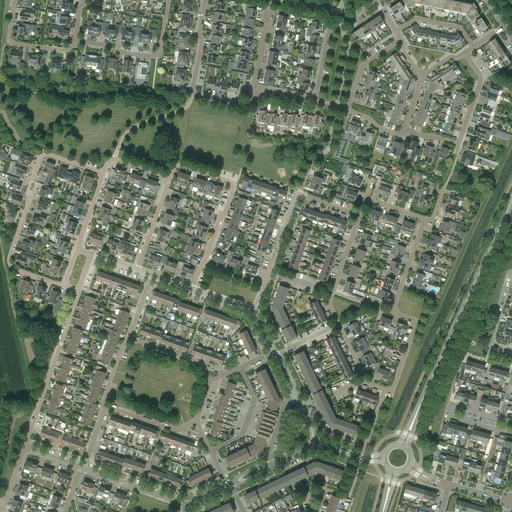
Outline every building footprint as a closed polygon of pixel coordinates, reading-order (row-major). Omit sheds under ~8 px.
[(68,2),(68,0),(57,0),(56,5),(62,6),(62,9),(72,10),(73,3),(68,2)] [(217,9),(216,9),(216,12),(225,14),(225,13),(222,13),(222,10),(226,11),(227,4),(230,5),(231,1),(226,0),(220,0),(220,2),(219,2),(217,9)] [(402,0),(405,5),(408,9),(415,4),(432,7),(431,13),(434,14),(436,14),(435,14),(443,16),(443,15),(445,16),(448,17),(449,11),(466,14),(471,21),(471,22),(475,19),(479,16),(472,5),(451,1),(447,0),(402,0)] [(409,11),(408,9),(405,5),(403,6),(400,2),(395,5),(400,13),(405,10),(406,12),(409,11)] [(245,18),(254,20),(255,20),(256,17),(255,17),(256,9),(255,9),(256,6),(247,4),(245,13),(246,13),(245,18)] [(192,12),(193,12),(194,8),(193,8),(193,7),(184,5),(183,11),(181,11),(181,14),(188,15),(188,12),(192,13),(192,12)] [(397,18),(396,16),(400,13),(395,5),(390,8),(393,13),(390,14),(394,20),(397,18)] [(20,20),(29,21),(30,17),(34,17),(35,11),(28,10),(28,14),(21,13),(20,16),(19,17),(19,18),(20,19),(20,20)] [(60,24),(69,25),(71,18),(68,17),(69,14),(64,13),(64,12),(58,11),(57,17),(60,18),(60,24)] [(219,20),(223,21),(225,14),(216,12),(214,19),(213,19),(213,22),(219,23),(219,20)] [(287,20),(290,20),(291,14),(285,13),(284,16),(282,16),(278,15),(277,21),(287,23),(287,20)] [(190,23),(192,23),(192,19),(191,19),(191,18),(188,18),(188,15),(181,14),(180,17),(182,17),(181,23),(190,24),(190,23)] [(379,16),(374,19),(380,27),(385,24),(379,16)] [(252,30),(253,30),(254,27),(253,26),(254,20),(245,18),(242,17),(242,20),(245,21),(244,25),(248,26),(247,29),(252,30)] [(471,25),(473,24),(476,28),(484,23),(481,18),(477,21),(475,19),(471,22),(471,21),(469,23),(471,25)] [(318,30),(320,30),(321,27),(320,27),(321,23),(316,22),(317,20),(313,19),(313,21),(312,21),(311,26),(309,25),(308,31),(317,33),(318,30)] [(370,22),(375,30),(377,28),(378,30),(380,30),(381,29),(380,27),(374,19),(370,22)] [(87,20),(86,27),(89,27),(88,35),(89,36),(90,36),(91,36),(91,35),(94,36),(95,26),(93,26),(92,21),(87,20)] [(288,33),(287,33),(288,27),(286,27),(287,23),(277,21),(276,27),(282,28),(281,31),(288,33)] [(96,36),(97,37),(98,37),(99,37),(100,29),(103,29),(104,23),(96,22),(95,26),(94,36),(96,36)] [(222,26),(218,26),(219,23),(213,22),(212,25),(213,25),(212,32),(213,32),(219,33),(223,34),(224,31),(221,30),(222,26)] [(365,25),(370,33),(375,30),(370,22),(365,25)] [(106,38),(107,39),(108,38),(110,38),(112,29),(109,28),(109,24),(104,23),(103,29),(106,30),(105,37),(106,38)] [(113,39),(114,40),(115,40),(116,39),(117,31),(120,32),(121,23),(120,23),(120,25),(116,25),(114,29),(112,29),(110,38),(113,39)] [(122,40),(122,41),(124,41),(125,40),(127,41),(129,31),(126,31),(126,26),(122,25),(122,23),(121,23),(120,32),(123,32),(122,40)] [(190,29),(191,29),(191,26),(190,25),(190,24),(181,23),(180,28),(179,28),(178,31),(185,32),(186,29),(189,30),(190,29)] [(487,28),(484,23),(476,28),(479,33),(477,34),(479,37),(487,32),(486,29),(487,28)] [(22,35),(22,36),(30,37),(31,31),(35,31),(36,25),(23,24),(22,27),(20,27),(20,30),(18,29),(18,34),(22,35)] [(418,36),(419,29),(416,24),(409,29),(408,28),(405,30),(407,33),(409,33),(412,37),(414,35),(415,36),(418,36)] [(360,28),(365,36),(370,33),(365,25),(360,28)] [(58,37),(67,39),(68,32),(61,31),(62,28),(54,26),(53,33),(58,34),(58,37)] [(130,41),(131,42),(132,42),(133,41),(134,34),(137,34),(138,28),(133,27),(131,31),(129,31),(127,41),(130,41)] [(139,42),(139,43),(141,43),(142,43),(144,43),(145,33),(143,33),(143,28),(138,28),(137,34),(140,34),(138,42),(139,42)] [(251,40),(252,37),(251,36),(252,30),(247,29),(243,28),(242,35),(246,36),(245,38),(245,39),(251,40)] [(355,31),(361,39),(365,36),(360,28),(355,31)] [(148,34),(145,33),(144,43),(147,43),(147,44),(149,45),(150,44),(151,36),(154,36),(156,36),(157,30),(155,30),(150,29),(148,34)] [(188,40),(189,40),(190,37),(188,37),(189,36),(185,35),(185,32),(178,31),(177,31),(177,34),(179,35),(179,40),(188,41),(188,40)] [(280,34),(274,33),(273,39),(283,41),(284,35),(287,36),(288,33),(281,31),(280,34)] [(319,39),(319,36),(317,36),(317,33),(308,31),(307,36),(309,36),(308,41),(317,43),(317,39),(319,39)] [(361,39),(355,31),(351,35),(356,43),(361,39)] [(213,35),(211,42),(220,44),(222,37),(218,36),(219,33),(213,32),(212,32),(212,35),(213,35)] [(453,36),(451,43),(454,44),(459,40),(460,42),(463,40),(458,33),(456,35),(455,34),(453,36)] [(252,47),(251,47),(252,40),(251,40),(245,39),(245,38),(240,37),(240,41),(243,41),(242,45),(245,46),(245,49),(251,50),(252,47)] [(278,47),(277,50),(281,50),(283,51),(285,45),(282,45),(283,41),(273,39),(272,45),(278,47)] [(490,49),(498,44),(495,39),(487,44),(490,49)] [(178,46),(176,45),(176,49),(183,50),(183,47),(187,47),(187,46),(188,46),(189,43),(188,43),(188,41),(179,40),(178,46)] [(220,47),(216,46),(217,43),(220,44),(211,42),(210,45),(211,45),(209,52),(218,54),(220,47)] [(498,44),(490,49),(493,54),(501,48),(498,44)] [(316,51),(315,51),(316,47),(307,45),(306,50),(304,49),(303,55),(313,57),(313,53),(316,54),(316,51)] [(501,48),(493,54),(496,59),(504,53),(501,48)] [(188,58),(189,58),(190,54),(188,54),(188,53),(182,52),(183,50),(176,49),(175,52),(179,52),(178,58),(188,59),(188,58)] [(249,53),(250,53),(251,50),(245,49),(244,52),(241,51),(240,55),(236,54),(236,57),(238,58),(248,60),(249,53)] [(275,49),(275,52),(269,51),(268,57),(277,59),(281,60),(282,56),(280,56),(281,54),(283,54),(286,54),(287,52),(283,51),(281,50),(277,50),(275,49)] [(20,61),(22,53),(16,52),(16,53),(10,52),(9,60),(20,61)] [(215,53),(218,54),(209,52),(208,55),(209,55),(207,62),(216,64),(218,57),(214,56),(215,53)] [(390,67),(400,61),(398,58),(399,57),(396,53),(389,58),(392,62),(388,64),(390,67)] [(504,53),(496,59),(499,63),(507,58),(504,53)] [(43,56),(35,55),(35,56),(28,55),(27,63),(34,64),(33,64),(41,66),(43,56)] [(87,57),(82,56),(81,64),(84,65),(83,68),(85,68),(86,68),(86,67),(87,67),(87,66),(87,65),(92,66),(93,56),(87,55),(87,57)] [(314,63),(314,60),(312,60),(313,57),(303,55),(302,60),(304,60),(303,65),(312,67),(313,63),(314,63)] [(100,70),(103,70),(103,66),(100,66),(101,59),(99,59),(99,57),(93,56),(92,66),(97,66),(96,68),(97,68),(97,69),(98,70),(100,70)] [(280,63),(277,63),(277,59),(268,57),(266,63),(272,64),(272,67),(279,69),(280,63)] [(58,58),(56,58),(55,58),(52,58),(51,65),(55,70),(56,70),(57,70),(61,70),(62,63),(59,59),(58,58)] [(111,58),(109,68),(116,69),(115,72),(119,73),(120,65),(117,65),(118,59),(111,58)] [(188,64),(189,60),(187,60),(188,59),(178,58),(178,63),(176,63),(176,66),(183,67),(183,64),(187,65),(187,64),(188,64)] [(236,68),(245,70),(247,63),(248,60),(238,58),(236,68)] [(507,58),(499,63),(503,68),(511,63),(507,58)] [(124,60),(123,71),(130,72),(129,75),(134,76),(135,68),(132,67),(132,62),(124,60)] [(400,61),(390,67),(392,70),(396,68),(398,72),(406,67),(403,62),(402,63),(400,61)] [(146,76),(148,65),(147,65),(147,64),(140,63),(139,66),(138,66),(137,78),(141,79),(142,75),(146,76)] [(448,69),(454,79),(457,77),(455,73),(458,71),(459,72),(460,74),(461,73),(459,70),(454,63),(449,66),(450,67),(448,69)] [(175,69),(177,69),(176,75),(185,76),(185,75),(187,75),(187,72),(186,72),(186,71),(182,70),(183,67),(176,66),(175,69)] [(275,74),(278,74),(279,69),(272,67),(271,70),(265,69),(264,75),(274,77),(275,74)] [(406,67),(398,72),(401,76),(397,78),(399,81),(414,79),(410,74),(409,74),(407,72),(409,71),(406,67)] [(311,75),(310,75),(311,71),(302,69),(301,74),(299,73),(298,79),(308,81),(308,77),(311,78),(311,75)] [(440,72),(445,80),(449,77),(451,81),(454,79),(448,69),(445,71),(444,69),(440,72)] [(368,75),(369,75),(367,79),(376,82),(377,77),(379,78),(380,74),(369,71),(368,75)] [(429,79),(443,90),(443,89),(443,88),(443,87),(442,87),(443,86),(441,83),(445,80),(440,72),(439,73),(439,72),(438,72),(437,73),(437,74),(435,75),(436,77),(434,78),(433,77),(429,79)] [(174,80),(173,84),(180,85),(181,82),(184,82),(184,81),(186,81),(186,78),(185,78),(185,76),(176,75),(175,81),(174,80)] [(268,86),(274,87),(275,81),(273,81),(274,77),(264,75),(263,81),(269,82),(268,86)] [(214,88),(214,89),(217,90),(219,79),(219,78),(216,78),(216,79),(209,78),(207,87),(214,88)] [(220,90),(220,89),(227,91),(228,85),(229,82),(229,79),(227,78),(226,78),(225,79),(225,81),(222,80),(221,84),(220,84),(221,79),(219,79),(217,90),(220,90)] [(309,87),(310,84),(307,83),(308,81),(298,79),(297,84),(299,84),(298,89),(307,90),(308,87),(309,87)] [(365,87),(376,91),(379,83),(376,82),(367,79),(366,83),(365,83),(363,87),(365,87)] [(414,79),(399,81),(398,84),(402,86),(401,89),(399,89),(399,90),(401,90),(409,93),(411,88),(409,88),(410,85),(412,85),(414,79)] [(425,92),(434,95),(435,90),(439,91),(440,90),(441,91),(442,90),(443,90),(429,79),(428,84),(429,84),(428,87),(427,87),(426,89),(425,89),(424,90),(425,91),(425,92)] [(237,92),(239,83),(240,81),(236,80),(236,82),(232,81),(231,85),(228,85),(227,91),(230,91),(230,90),(237,92)] [(495,82),(493,87),(491,86),(489,92),(498,95),(499,90),(501,91),(502,90),(504,85),(495,82)] [(364,96),(372,99),(374,94),(375,94),(376,91),(365,87),(364,91),(365,91),(364,96)] [(409,93),(401,90),(399,95),(395,93),(394,97),(405,101),(406,98),(407,98),(409,93)] [(455,94),(456,95),(454,100),(463,103),(464,99),(465,99),(467,95),(456,91),(455,94)] [(424,100),(435,104),(436,100),(432,99),(434,95),(425,92),(423,97),(425,97),(424,100)] [(489,92),(486,98),(489,99),(488,103),(496,106),(497,105),(498,101),(497,100),(496,99),(498,95),(489,92)] [(372,104),(370,103),(372,99),(364,96),(362,100),(361,99),(360,103),(370,107),(372,104)] [(405,101),(394,97),(393,100),(397,102),(395,106),(404,109),(405,104),(404,104),(405,101)] [(419,107),(428,110),(430,106),(434,107),(435,104),(424,100),(423,103),(421,102),(419,107)] [(463,103),(454,100),(453,105),(452,104),(450,107),(461,111),(463,107),(461,107),(463,103)] [(486,108),(483,107),(481,113),(490,116),(492,112),(493,112),(494,111),(496,106),(488,103),(486,108)] [(404,109),(395,106),(393,111),(390,109),(388,113),(399,117),(400,114),(402,114),(404,109)] [(418,116),(429,120),(430,116),(426,115),(428,110),(419,107),(418,112),(419,113),(418,116)] [(461,111),(450,107),(449,110),(451,111),(449,116),(457,119),(459,114),(460,115),(461,111)] [(259,111),(259,115),(257,114),(256,119),(258,119),(257,122),(264,123),(263,130),(264,130),(263,132),(265,132),(266,131),(267,125),(270,114),(263,112),(263,111),(259,111)] [(399,122),(400,120),(398,119),(399,117),(388,113),(385,112),(385,113),(386,114),(388,115),(387,116),(388,116),(387,121),(398,125),(398,124),(398,125),(399,124),(400,123),(399,122)] [(490,116),(481,113),(479,119),(482,120),(480,124),(485,126),(489,128),(491,123),(490,121),(489,121),(490,116)] [(277,132),(280,115),(279,117),(273,116),(273,114),(270,114),(267,125),(274,126),(273,133),(276,134),(277,132)] [(288,126),(291,114),(290,114),(290,115),(287,115),(287,116),(280,115),(277,132),(280,132),(282,126),(288,127),(289,126),(288,126)] [(301,117),(300,117),(294,116),(294,115),(291,114),(288,126),(289,126),(295,127),(293,134),(297,135),(298,132),(301,117)] [(309,127),(311,116),(308,115),(308,117),(301,115),(300,117),(301,117),(298,132),(301,132),(303,126),(309,127)] [(311,116),(309,127),(308,133),(312,134),(313,127),(320,128),(320,125),(322,126),(323,122),(321,121),(322,117),(318,116),(318,117),(311,116)] [(429,120),(418,116),(417,119),(416,118),(414,123),(422,126),(424,122),(428,123),(429,120)] [(457,123),(456,123),(457,119),(449,116),(447,120),(446,120),(445,123),(446,124),(446,123),(455,126),(454,127),(456,127),(457,123)] [(354,137),(353,139),(354,141),(355,140),(356,142),(358,141),(362,130),(361,130),(360,128),(359,128),(360,125),(359,123),(355,122),(354,122),(354,121),(353,121),(351,122),(351,123),(352,123),(351,124),(349,128),(350,129),(349,129),(348,132),(349,132),(350,134),(352,135),(353,134),(356,135),(355,136),(354,137)] [(454,131),(453,131),(454,127),(455,126),(446,123),(446,124),(444,128),(443,128),(442,131),(453,135),(454,131)] [(475,127),(473,135),(483,138),(487,139),(489,135),(490,133),(506,138),(508,134),(489,128),(485,126),(480,124),(479,124),(478,128),(475,127)] [(366,144),(366,142),(370,144),(372,139),(371,139),(373,134),(366,132),(365,137),(361,135),(359,143),(364,145),(366,144)] [(375,147),(383,150),(387,139),(379,136),(375,147)] [(474,138),(473,141),(470,140),(468,145),(467,148),(476,152),(477,148),(479,143),(480,140),(474,138)] [(421,149),(417,148),(419,142),(411,140),(409,144),(410,144),(408,149),(414,151),(413,154),(418,156),(421,149)] [(390,151),(391,151),(390,155),(393,156),(394,154),(401,156),(404,148),(400,147),(401,144),(394,141),(390,151)] [(424,161),(431,163),(433,155),(431,154),(433,148),(426,145),(423,155),(426,156),(424,161)] [(441,147),(438,157),(446,159),(449,149),(441,147)] [(18,164),(22,165),(24,162),(27,163),(31,164),(33,157),(26,155),(27,153),(22,152),(23,151),(13,148),(12,153),(20,156),(18,160),(19,160),(18,164)] [(463,155),(461,162),(472,166),(475,155),(470,154),(469,157),(463,155)] [(47,162),(43,171),(49,173),(45,184),(50,186),(55,172),(52,171),(54,165),(47,162)] [(24,177),(27,170),(21,168),(22,165),(18,164),(17,163),(16,166),(13,165),(10,173),(15,175),(16,174),(24,177)] [(112,170),(109,176),(112,177),(111,179),(117,181),(118,178),(121,168),(116,166),(114,171),(112,170)] [(70,172),(67,171),(67,169),(61,167),(57,176),(64,179),(67,180),(70,172)] [(128,175),(125,174),(127,170),(121,168),(118,178),(123,179),(123,180),(126,181),(128,175)] [(76,183),(80,173),(73,171),(72,173),(70,172),(67,180),(70,181),(76,183)] [(137,174),(132,172),(130,176),(128,175),(126,181),(128,182),(129,181),(134,183),(137,174)] [(180,172),(177,181),(182,183),(185,174),(180,172)] [(249,173),(248,177),(244,176),(241,184),(247,186),(251,174),(249,173)] [(351,173),(350,177),(347,181),(349,184),(350,183),(360,186),(362,180),(357,178),(358,175),(351,173)] [(139,185),(139,186),(142,187),(144,181),(141,180),(143,175),(137,174),(134,183),(139,185)] [(185,174),(182,183),(181,185),(186,187),(189,188),(191,182),(192,182),(191,182),(189,181),(190,176),(185,174)] [(321,175),(320,178),(314,176),(312,182),(321,185),(322,182),(325,183),(327,177),(321,175)] [(9,186),(20,190),(22,183),(15,181),(16,178),(10,176),(8,182),(10,183),(9,186)] [(90,190),(94,178),(86,176),(82,187),(90,190)] [(144,181),(142,187),(141,188),(149,191),(150,189),(153,179),(148,177),(146,182),(144,181)] [(259,177),(258,181),(255,180),(252,188),(257,190),(261,178),(259,177)] [(201,180),(196,178),(194,183),(192,182),(189,188),(192,189),(193,186),(198,188),(201,180)] [(157,195),(160,187),(157,186),(159,181),(153,179),(150,189),(149,191),(154,193),(157,195)] [(208,187),(205,186),(207,181),(201,180),(198,188),(197,191),(205,194),(208,187)] [(269,181),(268,185),(265,183),(262,192),(267,193),(271,181),(269,181)] [(272,186),(273,182),(271,181),(267,193),(266,196),(271,198),(272,195),(275,187),(272,186)] [(383,195),(386,187),(387,183),(382,181),(378,193),(383,195)] [(322,189),(320,188),(321,185),(312,182),(310,188),(315,190),(314,193),(320,195),(322,189)] [(218,185),(212,183),(211,188),(208,187),(205,194),(214,197),(215,194),(218,185)] [(386,187),(383,195),(388,197),(392,185),(387,183),(386,187)] [(280,184),(278,188),(275,187),(272,195),(277,197),(281,185),(280,184)] [(424,190),(422,194),(419,204),(428,207),(432,197),(425,195),(427,191),(429,186),(423,184),(421,189),(424,190)] [(220,196),(223,187),(218,185),(215,194),(220,196)] [(282,189),(283,185),(281,185),(277,197),(282,199),(285,191),(282,189)] [(396,191),(399,192),(397,198),(402,200),(406,188),(403,187),(398,185),(396,191)] [(44,189),(42,188),(39,195),(47,197),(49,194),(52,195),(54,189),(45,186),(44,189)] [(357,193),(353,192),(354,189),(347,186),(345,191),(347,192),(345,197),(355,200),(357,193)] [(410,189),(406,188),(402,200),(408,202),(410,196),(413,197),(415,191),(410,189)] [(108,190),(106,196),(115,199),(116,197),(119,198),(121,192),(113,189),(112,192),(108,190)] [(20,205),(22,198),(17,196),(18,193),(12,191),(10,196),(13,197),(11,202),(20,205)] [(457,197),(451,195),(448,202),(458,205),(459,200),(462,201),(464,197),(466,198),(466,197),(464,196),(458,194),(457,197)] [(171,196),(169,202),(178,205),(181,206),(184,198),(179,196),(177,195),(176,198),(171,196)] [(83,209),(85,203),(79,201),(80,198),(74,196),(72,202),(76,203),(74,206),(83,209)] [(109,203),(108,205),(114,207),(115,204),(114,204),(115,199),(106,196),(104,201),(109,203)] [(238,200),(234,199),(233,201),(245,205),(247,200),(250,201),(250,199),(242,196),(241,198),(239,197),(238,200)] [(148,211),(150,205),(145,204),(146,201),(139,198),(138,201),(137,201),(135,206),(139,207),(148,211)] [(42,210),(43,208),(46,209),(47,206),(49,207),(51,202),(46,200),(45,202),(39,201),(37,208),(42,210)] [(235,207),(244,210),(247,211),(248,206),(245,205),(233,201),(233,202),(237,204),(235,207)] [(178,214),(179,211),(176,210),(178,205),(169,202),(168,207),(173,209),(172,212),(178,214)] [(14,221),(17,212),(14,210),(15,207),(7,204),(6,209),(9,210),(6,218),(14,221)] [(212,217),(214,211),(209,210),(210,207),(208,206),(203,204),(202,207),(205,208),(203,214),(212,217)] [(68,214),(74,216),(75,213),(81,215),(83,209),(74,206),(71,205),(68,214)] [(102,206),(100,212),(110,215),(111,210),(113,210),(114,207),(108,205),(107,208),(102,206)] [(282,218),(283,216),(279,215),(280,211),(277,210),(278,208),(270,206),(269,208),(272,209),(270,214),(282,218)] [(141,217),(142,214),(146,216),(148,211),(139,207),(137,212),(136,212),(135,215),(141,217)] [(453,207),(452,210),(446,208),(443,215),(453,219),(454,214),(458,215),(460,209),(453,207)] [(308,218),(311,210),(305,208),(302,216),(308,218)] [(374,219),(377,211),(372,209),(369,217),(374,219)] [(311,210),(308,218),(313,220),(316,211),(311,210)] [(229,213),(233,214),(232,218),(240,220),(242,215),(230,211),(229,213)] [(316,211),(313,220),(318,222),(321,213),(316,211)] [(380,227),(383,221),(380,220),(382,213),(377,211),(374,219),(379,221),(377,226),(380,227)] [(103,222),(108,223),(109,224),(110,222),(109,221),(108,220),(110,215),(100,212),(98,217),(103,219),(102,221),(103,222)] [(166,213),(164,218),(172,221),(174,216),(177,217),(178,214),(172,212),(171,215),(166,213)] [(278,218),(282,220),(282,218),(270,214),(268,213),(268,215),(270,215),(268,219),(276,222),(278,218)] [(321,213),(318,222),(323,223),(324,222),(323,222),(326,215),(321,213)] [(32,221),(41,225),(42,221),(45,222),(47,216),(41,214),(40,217),(34,215),(32,221)] [(143,227),(144,221),(140,220),(141,217),(135,215),(133,214),(132,217),(133,218),(132,219),(131,221),(131,222),(133,223),(143,227)] [(199,218),(197,221),(204,223),(205,220),(210,222),(212,217),(203,214),(201,219),(199,218)] [(326,215),(323,222),(324,222),(328,224),(331,216),(326,214),(326,215)] [(390,225),(393,217),(388,215),(385,222),(383,221),(380,227),(379,231),(380,231),(382,227),(383,228),(385,223),(390,225)] [(76,229),(78,224),(72,221),(73,218),(67,216),(64,225),(76,229)] [(331,216),(328,224),(334,226),(336,217),(331,216)] [(336,217),(334,226),(339,228),(342,219),(336,217)] [(396,232),(399,226),(396,225),(398,218),(393,217),(390,225),(395,227),(393,231),(396,232)] [(172,230),(173,227),(171,226),(172,221),(164,218),(162,223),(167,225),(166,228),(172,230)] [(227,219),(226,221),(238,226),(238,225),(241,226),(243,221),(240,220),(232,218),(231,221),(227,219)] [(279,228),(279,226),(275,225),(276,222),(268,219),(265,218),(264,223),(279,228)] [(342,219),(339,228),(344,229),(347,221),(342,219)] [(406,220),(405,221),(404,220),(401,227),(399,226),(396,232),(399,233),(401,229),(406,231),(409,222),(408,222),(409,221),(406,220)] [(204,223),(197,221),(196,224),(195,229),(197,230),(206,233),(208,228),(203,226),(204,223)] [(226,223),(230,224),(228,228),(236,231),(238,226),(226,221),(226,223)] [(447,232),(448,227),(449,227),(454,228),(456,223),(450,221),(449,223),(443,221),(441,225),(440,225),(439,229),(447,232)] [(409,222),(406,231),(405,234),(410,236),(411,232),(414,224),(409,222)] [(135,233),(136,230),(141,232),(143,227),(133,223),(131,228),(130,228),(129,231),(134,233),(135,233)] [(274,228),(278,230),(279,228),(264,223),(263,223),(263,224),(266,225),(265,229),(273,232),(274,228)] [(57,234),(61,235),(62,234),(67,236),(68,232),(74,234),(76,229),(64,225),(62,231),(59,229),(58,231),(57,233),(57,234)] [(30,236),(31,234),(34,235),(36,229),(39,230),(40,228),(35,226),(34,228),(28,226),(25,234),(30,236)] [(160,229),(158,234),(167,238),(169,232),(171,233),(172,230),(166,228),(165,231),(160,229)] [(311,230),(302,228),(301,233),(309,236),(311,230)] [(276,237),(272,235),(273,232),(265,229),(263,234),(275,238),(276,237)] [(193,234),(192,237),(198,239),(199,236),(204,238),(206,233),(197,230),(196,235),(193,234)] [(235,236),(223,231),(222,233),(226,234),(225,238),(227,239),(226,241),(226,242),(232,244),(235,245),(237,237),(235,236)] [(98,235),(95,244),(100,246),(101,242),(104,243),(106,237),(107,235),(99,232),(98,235)] [(378,234),(372,232),(371,232),(371,235),(364,233),(362,238),(370,241),(372,236),(377,237),(378,234)] [(91,237),(89,243),(95,244),(98,235),(93,233),(91,237)] [(309,236),(301,233),(299,238),(307,241),(309,236)] [(69,243),(62,240),(63,237),(61,236),(61,235),(57,234),(55,238),(57,239),(57,240),(56,244),(59,245),(67,248),(69,243)] [(162,245),(167,247),(168,244),(165,243),(167,238),(158,234),(156,240),(161,241),(160,244),(162,245)] [(439,234),(438,236),(432,234),(430,239),(430,240),(437,242),(439,243),(441,240),(444,241),(446,236),(439,234)] [(105,248),(111,250),(114,240),(109,239),(109,238),(106,237),(104,243),(107,243),(105,248)] [(200,249),(202,244),(197,242),(198,239),(192,237),(189,245),(192,246),(200,249)] [(307,241),(299,238),(297,243),(305,246),(307,241)] [(331,243),(339,246),(341,241),(333,238),(331,243)] [(366,249),(372,251),(373,248),(372,247),(373,242),(370,241),(362,238),(360,243),(367,246),(366,249)] [(21,247),(30,251),(31,247),(34,248),(36,242),(27,239),(26,242),(23,241),(21,247)] [(119,242),(114,240),(111,250),(116,252),(116,251),(119,252),(122,242),(123,240),(120,239),(119,241),(119,242)] [(272,247),(268,245),(269,242),(261,239),(259,244),(271,249),(272,247)] [(399,245),(400,242),(391,239),(390,242),(393,243),(395,244),(394,246),(393,245),(392,248),(393,248),(393,249),(404,253),(406,247),(399,245)] [(438,252),(440,247),(441,244),(439,243),(437,242),(430,240),(430,239),(428,239),(426,244),(432,247),(431,250),(438,252)] [(121,254),(127,256),(131,244),(131,243),(126,241),(123,240),(122,242),(119,252),(122,253),(121,254)] [(305,246),(297,243),(295,248),(304,251),(305,246)] [(339,246),(331,243),(329,249),(337,252),(339,246)] [(132,258),(135,248),(136,245),(131,244),(127,256),(132,258)] [(259,244),(257,252),(256,252),(263,255),(264,252),(266,252),(267,249),(271,250),(271,249),(259,244)] [(65,253),(66,252),(67,253),(68,250),(67,249),(67,248),(59,245),(57,250),(52,248),(50,252),(57,255),(58,251),(65,253)] [(186,253),(191,255),(193,256),(194,253),(199,255),(200,249),(192,246),(190,251),(187,250),(186,253)] [(304,251),(295,248),(293,253),(302,256),(304,251)] [(337,252),(329,249),(327,254),(336,257),(337,252)] [(365,251),(358,249),(356,254),(364,257),(366,252),(371,253),(372,251),(366,249),(365,251)] [(388,256),(394,258),(395,255),(402,258),(404,253),(393,249),(392,249),(391,254),(389,253),(388,256)] [(226,256),(229,257),(231,252),(231,251),(228,250),(227,253),(226,252),(224,251),(222,250),(221,253),(218,261),(224,263),(226,256)] [(150,258),(148,263),(153,265),(156,256),(157,254),(148,251),(146,257),(150,258)] [(213,260),(218,261),(221,253),(216,251),(213,260)] [(229,265),(234,267),(237,259),(238,256),(233,254),(234,252),(231,251),(231,252),(229,257),(232,258),(229,265)] [(18,256),(16,262),(24,265),(27,259),(26,258),(26,257),(27,258),(28,254),(22,252),(21,255),(21,257),(18,256)] [(302,256),(293,253),(292,258),(300,261),(302,256)] [(48,260),(52,261),(51,265),(60,268),(62,262),(56,260),(57,257),(50,254),(48,260)] [(336,257),(327,254),(326,259),(334,262),(336,257)] [(360,265),(366,267),(367,264),(363,262),(364,257),(356,254),(354,259),(361,262),(360,265)] [(432,254),(431,256),(425,254),(423,259),(423,260),(430,262),(432,263),(434,260),(436,260),(438,255),(432,254)] [(160,262),(163,263),(165,256),(162,255),(161,258),(156,256),(153,265),(158,267),(160,262)] [(245,271),(251,273),(255,262),(250,260),(250,258),(251,256),(248,255),(247,257),(245,263),(248,264),(245,271)] [(164,269),(169,271),(172,262),(167,260),(168,257),(165,256),(163,263),(166,264),(164,269)] [(242,262),(245,263),(247,257),(244,256),(242,261),(237,259),(234,267),(240,269),(242,262)] [(400,265),(400,263),(393,261),(394,258),(388,256),(387,259),(392,261),(390,266),(398,269),(398,268),(399,268),(400,268),(401,266),(400,265)] [(300,261),(292,258),(290,264),(298,266),(300,261)] [(334,262),(326,259),(324,264),(332,267),(334,262)] [(432,266),(429,265),(430,262),(423,260),(423,259),(421,259),(419,264),(425,267),(424,270),(430,272),(432,266)] [(176,268),(179,269),(182,262),(179,261),(178,264),(172,262),(169,271),(175,273),(176,268)] [(180,275),(186,277),(189,268),(190,265),(185,263),(182,262),(179,269),(182,270),(180,275)] [(256,275),(259,267),(260,263),(255,262),(251,273),(256,275)] [(295,271),(296,272),(298,266),(290,264),(288,269),(295,271)] [(332,267),(324,264),(322,269),(330,272),(332,267)] [(51,275),(52,272),(58,274),(60,268),(51,265),(50,268),(46,267),(44,273),(45,273),(45,274),(48,275),(48,274),(51,275)] [(359,273),(361,268),(365,269),(366,267),(360,265),(359,267),(352,265),(351,270),(359,273)] [(398,269),(390,266),(388,271),(383,269),(381,269),(380,271),(382,272),(389,274),(390,272),(396,274),(397,272),(398,273),(399,272),(399,270),(399,269),(398,269)] [(191,278),(194,270),(189,268),(186,277),(191,278)] [(330,272),(322,269),(320,274),(328,277),(330,272)] [(355,281),(361,283),(362,280),(357,278),(359,273),(351,270),(349,275),(356,278),(355,281)] [(99,271),(96,281),(101,283),(104,273),(99,271)] [(384,282),(393,285),(395,279),(388,277),(389,274),(382,272),(380,271),(380,273),(381,275),(386,277),(384,282)] [(423,271),(422,274),(416,272),(414,278),(423,281),(425,278),(428,279),(429,277),(431,277),(432,274),(423,271)] [(104,273),(101,283),(106,284),(109,275),(104,273)] [(328,277),(320,274),(318,279),(319,280),(327,282),(328,277)] [(109,275),(106,284),(111,286),(114,277),(109,275)] [(114,277),(111,286),(116,288),(120,279),(114,277)] [(427,287),(422,285),(423,281),(414,278),(412,284),(417,286),(416,289),(424,292),(427,287)] [(120,279),(116,288),(121,290),(125,280),(120,279)] [(31,283),(23,280),(20,291),(21,293),(22,295),(22,296),(23,296),(26,294),(27,294),(28,294),(28,291),(31,292),(34,286),(31,285),(31,283)] [(125,280),(121,290),(126,292),(130,282),(125,280)] [(345,286),(353,289),(355,284),(360,285),(361,283),(355,281),(354,283),(347,281),(345,286)] [(130,282),(126,292),(132,293),(135,284),(130,282)] [(383,290),(384,288),(391,290),(393,285),(384,282),(383,287),(378,285),(377,288),(379,289),(383,290)] [(286,299),(287,295),(289,296),(290,293),(288,292),(290,288),(290,286),(280,283),(276,296),(286,299)] [(137,295),(140,286),(135,284),(132,293),(137,295)] [(39,296),(38,298),(43,299),(42,300),(45,302),(48,295),(45,294),(46,290),(45,289),(45,288),(38,285),(35,295),(39,296)] [(351,294),(353,289),(345,286),(343,291),(350,294),(349,297),(355,299),(356,296),(351,294)] [(388,298),(390,293),(383,290),(379,289),(377,294),(375,293),(374,296),(380,299),(381,296),(388,298)] [(59,307),(62,300),(59,299),(60,295),(59,294),(60,293),(52,290),(49,300),(53,301),(52,303),(57,304),(54,313),(59,315),(61,308),(59,307)] [(152,294),(154,294),(152,299),(158,301),(160,293),(153,290),(152,294)] [(86,295),(85,298),(86,298),(85,301),(97,306),(98,304),(95,303),(96,299),(86,295)] [(283,307),(286,299),(276,296),(272,306),(283,307)] [(84,305),(82,304),(82,307),(92,310),(94,306),(97,307),(96,308),(98,309),(99,306),(97,306),(85,301),(84,305)] [(312,309),(320,306),(317,301),(309,304),(312,309)] [(277,320),(287,315),(283,307),(272,306),(273,310),(277,320)] [(314,314),(322,310),(320,306),(312,309),(314,314)] [(94,315),(91,314),(92,310),(82,307),(81,309),(82,309),(81,313),(93,317),(94,316),(94,315)] [(129,313),(120,309),(118,315),(128,318),(129,313)] [(204,312),(206,313),(204,317),(209,319),(212,311),(205,309),(204,312)] [(316,319),(324,315),(322,310),(314,314),(316,319)] [(90,318),(93,319),(93,317),(81,313),(80,316),(78,316),(78,318),(88,322),(90,318)] [(116,320),(126,323),(128,318),(118,315),(116,320)] [(282,330),(291,325),(290,322),(292,321),(291,319),(291,318),(288,319),(287,315),(277,320),(282,330)] [(324,315),(316,319),(319,324),(327,320),(324,315)] [(379,325),(384,327),(387,318),(382,316),(379,323),(376,322),(374,328),(373,331),(376,332),(377,329),(379,325)] [(349,325),(351,330),(351,331),(362,325),(359,320),(361,320),(360,317),(354,320),(355,322),(349,325)] [(82,328),(86,329),(88,322),(78,318),(77,320),(78,321),(77,324),(83,326),(82,328)] [(237,323),(239,324),(240,321),(232,318),(230,326),(235,328),(237,323)] [(390,334),(392,328),(390,327),(392,320),(387,318),(384,327),(389,328),(387,333),(390,334)] [(115,325),(124,328),(126,323),(116,320),(115,325)] [(400,332),(403,324),(398,322),(395,329),(392,328),(390,334),(393,335),(393,336),(398,337),(400,332)] [(405,335),(405,334),(408,326),(403,324),(400,332),(398,337),(402,338),(401,340),(403,340),(402,343),(406,344),(409,336),(405,335)] [(120,333),(122,333),(124,328),(115,325),(113,330),(120,333)] [(143,325),(140,333),(146,335),(149,326),(143,325)] [(288,342),(297,338),(296,335),(294,332),(297,331),(295,328),(293,329),(291,325),(282,330),(288,342)] [(361,335),(367,332),(366,329),(364,330),(362,326),(362,325),(351,331),(353,335),(360,332),(361,335)] [(149,326),(146,335),(151,336),(154,328),(149,326)] [(503,332),(505,333),(504,338),(510,340),(511,333),(511,328),(505,326),(503,332)] [(82,335),(84,331),(73,327),(72,330),(74,330),(72,333),(85,338),(88,339),(89,337),(87,336),(82,335)] [(154,328),(151,336),(156,338),(159,330),(154,328)] [(243,330),(244,332),(239,334),(242,339),(249,335),(246,328),(243,330)] [(113,330),(111,329),(109,334),(118,338),(120,333),(113,330)] [(163,334),(164,332),(159,330),(156,338),(161,340),(163,334)] [(358,346),(366,342),(364,337),(368,335),(367,332),(361,335),(363,338),(356,341),(358,346)] [(81,338),(84,339),(85,338),(72,333),(71,337),(70,336),(69,339),(80,342),(81,338)] [(107,340),(117,343),(118,338),(109,334),(107,340)] [(161,340),(160,342),(165,343),(168,336),(163,334),(161,340)] [(249,335),(242,339),(244,344),(251,340),(249,335)] [(329,345),(337,341),(334,336),(326,340),(329,345)] [(69,341),(70,341),(68,345),(81,349),(82,347),(79,346),(80,342),(69,339),(69,341)] [(106,345),(115,348),(117,343),(107,340),(106,345)] [(251,340),(244,344),(246,348),(254,345),(251,340)] [(187,347),(189,343),(184,341),(181,349),(188,351),(189,348),(187,347)] [(331,350),(339,346),(337,341),(329,345),(331,350)] [(369,350),(374,348),(375,348),(373,345),(369,347),(366,342),(358,346),(361,351),(367,348),(369,350)] [(195,344),(192,353),(197,355),(200,346),(195,344)] [(65,350),(76,354),(77,350),(81,351),(81,349),(68,345),(67,348),(66,348),(65,350)] [(104,350),(113,353),(115,348),(106,345),(104,350)] [(249,353),(256,350),(254,345),(246,348),(249,353)] [(200,346),(197,355),(202,356),(205,348),(200,346)] [(333,355),(341,351),(339,346),(331,350),(333,355)] [(205,348),(202,356),(207,358),(210,350),(205,348)] [(374,357),(377,356),(374,351),(376,350),(375,348),(374,348),(369,350),(370,353),(363,356),(366,361),(374,357)] [(305,354),(304,351),(303,350),(302,349),(293,353),(299,365),(308,361),(307,357),(309,356),(308,353),(305,354)] [(102,355),(111,358),(113,353),(104,350),(102,355)] [(210,350),(207,358),(212,360),(215,352),(210,350)] [(336,360),(344,356),(341,351),(333,355),(336,360)] [(215,352),(212,360),(217,362),(220,353),(215,352)] [(223,364),(225,355),(220,353),(217,362),(223,364)] [(100,360),(109,363),(111,358),(102,355),(100,360)] [(62,358),(64,359),(62,362),(75,366),(76,365),(73,364),(74,360),(74,358),(69,356),(69,358),(63,356),(62,358)] [(338,364),(346,361),(344,356),(336,360),(338,364)] [(374,363),(376,368),(378,363),(376,362),(374,357),(366,361),(368,366),(374,363)] [(299,365),(304,375),(313,371),(311,367),(314,366),(312,363),(310,364),(308,361),(299,365)] [(341,369),(349,365),(346,361),(338,364),(341,369)] [(470,371),(473,362),(467,361),(464,369),(470,371)] [(71,367),(74,368),(75,366),(62,362),(61,365),(60,365),(59,367),(70,371),(71,367)] [(382,378),(385,370),(379,368),(381,363),(378,362),(378,363),(376,368),(379,369),(376,376),(382,378)] [(473,362),(470,371),(476,372),(479,364),(473,362)] [(479,364),(476,372),(483,374),(485,366),(479,364)] [(343,374),(351,370),(349,365),(341,369),(343,374)] [(385,370),(382,378),(387,380),(391,368),(386,366),(385,370)] [(72,376),(69,375),(70,371),(59,367),(58,370),(60,370),(58,373),(71,378),(72,376)] [(270,378),(264,367),(255,371),(258,377),(255,378),(257,381),(259,380),(261,383),(270,378)] [(494,377),(496,369),(490,367),(488,375),(494,377)] [(496,369),(494,377),(500,379),(502,371),(496,369)] [(106,373),(97,370),(95,375),(104,378),(106,373)] [(351,370),(343,374),(345,379),(353,375),(351,370)] [(318,376),(317,373),(315,374),(313,371),(304,375),(308,385),(318,380),(316,377),(318,376)] [(502,371),(500,379),(506,381),(508,372),(502,371)] [(66,383),(67,378),(70,380),(71,378),(58,373),(57,377),(56,376),(55,379),(66,383)] [(104,378),(95,375),(93,380),(102,383),(104,378)] [(262,387),(260,388),(261,391),(264,390),(265,393),(275,388),(270,378),(261,383),(262,387)] [(102,383),(93,380),(91,385),(101,389),(102,383)] [(323,386),(322,383),(319,384),(318,380),(308,385),(313,394),(322,390),(321,387),(323,386)] [(236,385),(234,384),(235,382),(232,381),(231,383),(228,382),(227,386),(235,389),(236,385)] [(66,385),(63,384),(62,386),(56,384),(55,387),(54,387),(53,389),(63,393),(66,385)] [(101,389),(91,385),(90,390),(99,394),(101,389)] [(265,393),(269,401),(278,396),(275,388),(265,393)] [(65,398),(62,396),(63,393),(53,389),(52,391),(53,392),(52,395),(65,399),(65,398)] [(360,399),(363,391),(358,389),(355,397),(360,399)] [(455,398),(456,398),(456,399),(462,401),(464,393),(465,390),(462,389),(461,392),(458,391),(457,394),(456,394),(455,394),(454,397),(455,398)] [(470,394),(468,403),(474,404),(475,401),(477,402),(481,390),(478,389),(476,396),(473,395),(474,392),(471,391),(470,394)] [(99,394),(90,390),(88,395),(97,399),(99,394)] [(327,394),(326,392),(324,393),(322,390),(313,394),(317,403),(318,404),(327,400),(327,399),(326,398),(328,397),(327,394)] [(485,408),(488,399),(482,398),(484,391),(481,390),(477,402),(480,403),(479,406),(485,408)] [(363,391),(360,399),(365,401),(368,393),(363,391)] [(368,393),(365,401),(370,403),(373,395),(368,393)] [(468,403),(470,394),(464,393),(462,401),(468,403)] [(61,400),(64,401),(65,399),(52,395),(51,398),(50,398),(49,400),(59,404),(61,400)] [(97,404),(95,404),(97,399),(88,395),(86,401),(97,405),(97,404)] [(373,395),(370,403),(376,405),(379,396),(373,395)] [(268,405),(266,409),(276,413),(280,403),(279,398),(278,396),(269,401),(268,405)] [(500,403),(497,402),(498,398),(495,397),(493,401),(494,401),(491,409),(497,411),(500,403)] [(488,399),(485,408),(491,409),(494,401),(493,401),(488,399)] [(61,409),(58,408),(59,404),(49,400),(48,402),(49,403),(48,406),(61,411),(61,409)] [(330,406),(332,405),(332,403),(330,401),(328,402),(328,401),(327,400),(318,404),(318,405),(322,413),(331,408),(330,406)] [(86,401),(88,401),(86,406),(95,410),(97,405),(86,401)] [(506,406),(503,405),(502,411),(506,413),(507,412),(511,413),(511,414),(511,407),(506,406)] [(55,415),(57,411),(60,412),(61,411),(48,406),(47,409),(46,409),(45,411),(55,415)] [(95,410),(86,406),(84,412),(94,415),(95,410)] [(327,424),(330,427),(331,427),(336,418),(334,414),(338,412),(337,411),(333,412),(331,408),(322,413),(327,424)] [(265,412),(262,411),(261,414),(276,419),(277,416),(265,412)] [(94,415),(84,412),(82,417),(92,420),(94,415)] [(276,419),(261,414),(260,417),(275,422),(276,419)] [(111,416),(108,424),(114,426),(116,418),(111,416)] [(81,422),(90,425),(92,420),(82,417),(81,422)] [(260,417),(259,421),(273,426),(275,422),(260,417)] [(346,421),(336,418),(331,427),(342,431),(346,421)] [(349,419),(348,422),(346,421),(342,431),(352,434),(355,424),(351,423),(352,420),(350,419),(350,420),(349,419)] [(259,421),(258,425),(272,430),(273,426),(259,421)] [(132,422),(132,423),(127,422),(124,429),(129,431),(132,422)] [(129,431),(130,429),(135,431),(137,423),(132,422),(129,431)] [(448,426),(445,425),(442,424),(440,432),(452,435),(453,433),(455,425),(449,423),(448,426)] [(355,435),(356,436),(360,426),(355,424),(352,434),(355,435)] [(43,427),(39,438),(42,439),(42,437),(45,439),(50,426),(48,425),(47,429),(43,427)] [(257,428),(271,433),(272,430),(258,425),(257,428)] [(453,433),(455,434),(458,435),(459,435),(461,426),(455,425),(453,433)] [(49,440),(48,441),(51,442),(54,431),(50,430),(51,427),(50,426),(45,439),(49,440)] [(459,435),(458,435),(457,439),(461,439),(462,436),(464,436),(464,438),(467,439),(468,436),(469,431),(466,430),(467,428),(461,426),(459,435)] [(255,431),(258,432),(270,436),(271,433),(257,428),(255,431)] [(155,438),(157,434),(159,435),(160,431),(153,429),(150,437),(155,438)] [(213,436),(216,437),(216,435),(218,436),(220,431),(212,429),(210,433),(213,434),(213,436)] [(476,440),(478,431),(472,430),(472,432),(469,431),(468,436),(467,439),(464,448),(468,448),(470,440),(476,442),(476,440)] [(53,442),(53,441),(57,443),(59,437),(61,437),(62,434),(54,431),(51,442),(53,442)] [(478,431),(476,440),(482,441),(484,433),(478,431)] [(64,435),(60,445),(63,446),(63,445),(66,446),(71,433),(69,433),(68,436),(64,435)] [(70,447),(69,448),(72,449),(75,439),(71,437),(73,434),(71,433),(66,446),(70,447)] [(161,441),(166,443),(169,435),(164,433),(162,438),(160,437),(159,440),(161,441)] [(491,435),(484,433),(482,441),(488,443),(487,446),(485,453),(488,454),(492,439),(490,438),(491,435)] [(171,445),(174,436),(169,435),(166,443),(171,445)] [(263,449),(267,439),(257,435),(256,440),(254,443),(261,452),(263,449)] [(176,446),(179,438),(174,436),(171,445),(176,446)] [(80,437),(79,440),(75,439),(72,449),(74,450),(74,449),(78,450),(82,437),(80,437)] [(81,451),(81,452),(83,453),(87,443),(83,441),(84,438),(82,437),(78,450),(81,451)] [(511,442),(505,440),(504,443),(497,441),(498,438),(495,437),(493,443),(497,445),(503,447),(503,446),(511,449),(511,445),(511,442)] [(181,448),(184,440),(179,438),(176,446),(179,448),(178,450),(180,450),(181,448)] [(186,450),(189,442),(184,440),(181,448),(186,450)] [(194,446),(194,444),(189,442),(186,450),(192,452),(194,446)] [(254,443),(249,446),(253,456),(261,452),(254,443)] [(243,449),(242,447),(239,448),(240,450),(236,452),(241,462),(253,456),(249,446),(243,449)] [(501,452),(509,455),(511,449),(503,446),(503,447),(501,452)] [(98,451),(97,450),(95,457),(102,460),(104,452),(105,450),(100,448),(98,455),(97,454),(98,451)] [(456,467),(457,464),(459,465),(464,449),(461,448),(459,457),(453,455),(450,465),(456,467)] [(467,470),(471,459),(468,458),(467,461),(464,460),(467,450),(464,449),(459,465),(462,466),(461,468),(467,470)] [(438,451),(435,450),(433,457),(436,458),(439,459),(438,462),(444,463),(446,455),(447,452),(445,451),(441,450),(441,452),(438,451)] [(224,458),(229,467),(241,462),(236,452),(233,454),(232,451),(229,453),(230,455),(224,458)] [(509,455),(501,452),(499,458),(508,461),(509,455)] [(444,463),(450,465),(453,455),(453,454),(451,453),(450,456),(446,455),(444,463)] [(125,457),(125,459),(120,457),(117,465),(122,467),(125,457)] [(124,468),(125,466),(128,467),(131,459),(125,457),(122,467),(124,468)] [(508,461),(499,458),(498,464),(506,467),(508,461)] [(33,461),(28,459),(24,472),(29,474),(33,461)] [(473,472),(476,463),(472,462),(473,459),(471,459),(467,470),(473,472)] [(40,469),(37,468),(39,463),(33,461),(29,474),(34,476),(34,475),(35,474),(38,475),(40,469)] [(328,465),(325,464),(325,462),(323,461),(322,463),(318,462),(314,462),(317,472),(325,475),(328,465)] [(307,463),(307,465),(304,467),(308,476),(312,474),(313,476),(314,475),(313,473),(316,472),(317,472),(314,462),(310,464),(309,462),(307,463)] [(476,463),(473,472),(480,473),(481,469),(484,469),(485,463),(482,463),(482,465),(476,463)] [(506,467),(498,464),(496,470),(504,472),(506,467)] [(49,467),(44,465),(42,470),(40,469),(38,475),(40,476),(41,474),(46,476),(49,467)] [(339,469),(335,468),(336,466),(333,465),(332,467),(328,465),(325,475),(335,478),(339,469)] [(51,479),(54,480),(56,474),(53,473),(55,469),(49,467),(46,476),(51,478),(51,479)] [(300,468),(300,467),(297,468),(298,470),(295,471),(294,471),(299,480),(300,480),(301,479),(308,476),(304,467),(300,468)] [(504,472),(496,470),(489,468),(486,467),(484,474),(487,474),(488,471),(495,473),(494,476),(503,479),(504,472)] [(146,475),(148,476),(154,478),(156,470),(151,468),(149,473),(148,472),(146,475)] [(212,475),(209,468),(204,470),(207,478),(212,475)] [(341,480),(345,469),(343,469),(342,470),(339,469),(335,478),(341,480)] [(161,472),(159,480),(164,482),(167,474),(167,472),(162,470),(161,472)] [(207,478),(204,470),(199,473),(202,480),(207,478)] [(54,480),(56,481),(57,480),(62,482),(65,472),(60,471),(58,475),(56,474),(54,480)] [(287,473),(288,474),(284,476),(289,485),(294,483),(297,481),(298,481),(299,480),(294,471),(293,472),(291,473),(290,471),(287,473)] [(62,482),(67,484),(71,474),(65,472),(62,482)] [(202,480),(199,473),(194,475),(197,482),(202,480)] [(191,486),(192,485),(197,482),(194,475),(189,477),(191,482),(189,483),(191,486)] [(277,477),(278,479),(275,481),(279,490),(289,485),(284,476),(281,478),(280,476),(277,477)] [(181,488),(182,484),(180,484),(182,479),(177,477),(174,485),(181,488)] [(83,484),(81,489),(87,491),(90,481),(85,479),(83,484)] [(95,483),(90,481),(87,491),(92,492),(91,493),(94,494),(96,489),(93,488),(95,483)] [(268,482),(268,484),(265,485),(269,494),(279,490),(275,481),(271,482),(270,481),(268,482)] [(25,485),(20,483),(18,488),(27,491),(29,486),(31,487),(32,484),(27,482),(26,482),(25,485)] [(94,494),(97,495),(97,494),(103,496),(106,487),(101,485),(99,490),(96,489),(94,494)] [(258,487),(259,488),(255,490),(259,499),(269,494),(265,485),(261,487),(261,485),(258,487)] [(410,494),(413,486),(407,485),(404,495),(406,496),(407,493),(410,494)] [(413,486),(410,494),(416,496),(419,488),(413,486)] [(111,488),(106,487),(103,496),(108,498),(107,499),(110,500),(112,494),(110,493),(111,488)] [(16,494),(21,495),(20,498),(29,501),(29,500),(27,499),(30,492),(27,491),(18,488),(16,494)] [(422,498),(425,490),(419,488),(416,496),(417,496),(416,499),(418,499),(419,497),(422,498)] [(110,500),(113,501),(113,500),(119,502),(122,492),(117,490),(115,495),(112,494),(110,500)] [(248,491),(249,493),(243,496),(247,505),(250,504),(259,499),(255,490),(252,492),(251,490),(248,491)] [(428,499),(431,491),(425,490),(422,498),(428,499)] [(60,503),(62,498),(57,496),(58,493),(57,493),(52,491),(51,494),(53,495),(52,500),(60,503)] [(431,491),(428,499),(435,501),(437,493),(431,491)] [(122,492),(119,502),(118,504),(126,507),(128,500),(126,499),(127,494),(122,492)] [(330,500),(338,503),(340,498),(332,495),(330,500)] [(19,501),(14,499),(12,505),(21,508),(24,509),(25,503),(26,503),(28,503),(29,501),(20,498),(19,501)] [(47,504),(46,507),(52,510),(53,507),(59,509),(60,503),(52,500),(50,505),(47,504)] [(328,505),(337,508),(338,503),(330,500),(328,505)] [(454,511),(455,508),(459,509),(460,509),(463,501),(456,500),(454,507),(453,507),(452,511),(454,511)] [(236,510),(232,501),(226,504),(225,503),(223,504),(223,505),(220,507),(222,511),(232,511),(234,511),(236,510)] [(460,511),(461,510),(465,511),(466,511),(469,503),(463,501),(460,509),(459,509),(458,511),(460,511)] [(77,511),(87,511),(88,511),(90,507),(94,508),(94,506),(91,505),(85,503),(84,505),(78,503),(76,509),(79,509),(77,511)] [(467,511),(469,511),(472,511),(475,505),(469,503),(466,511),(465,511),(464,511),(467,511)]
